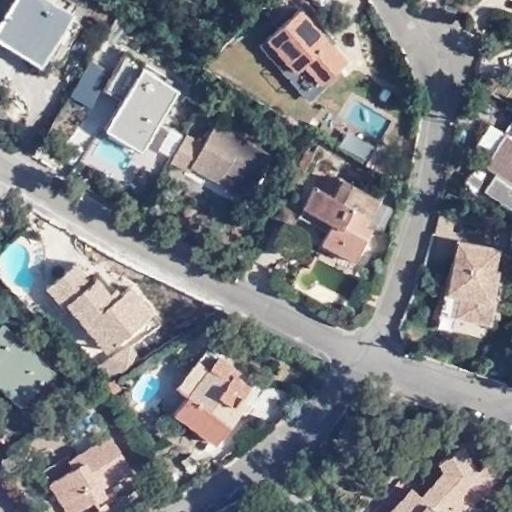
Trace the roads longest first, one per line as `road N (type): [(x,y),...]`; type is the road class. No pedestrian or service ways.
road 1 (residential): [(0,166),(363,360)]
road 2 (residential): [(363,360),(416,240),(448,77),(396,0)]
road 3 (residential): [(182,511),(300,440),(363,360)]
road 4 (residential): [(363,360),(511,399)]
